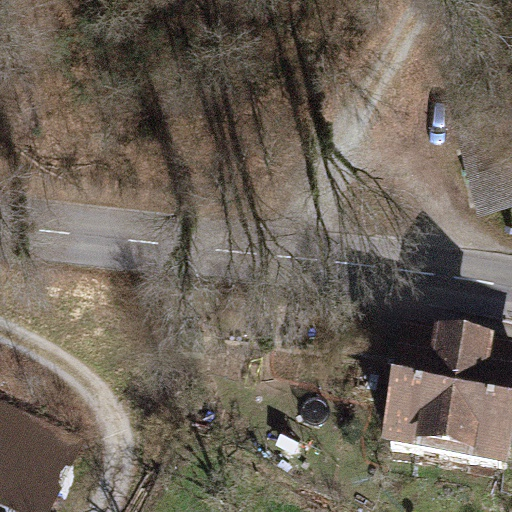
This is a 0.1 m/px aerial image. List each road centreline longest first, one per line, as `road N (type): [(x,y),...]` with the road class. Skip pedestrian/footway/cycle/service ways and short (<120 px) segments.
road 1 (secondary): [(0,218),(376,258),(511,291)]
road 2 (track): [(428,0),(376,258)]
